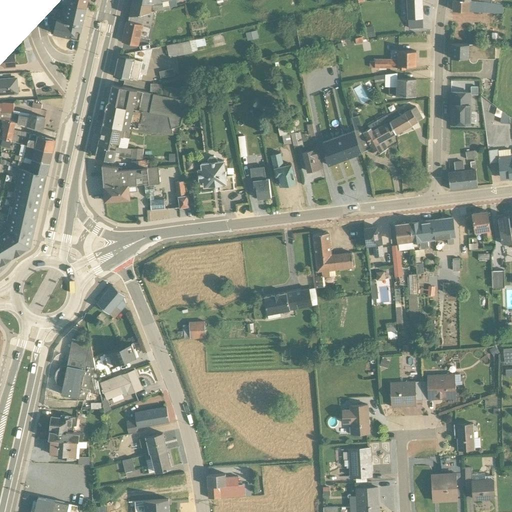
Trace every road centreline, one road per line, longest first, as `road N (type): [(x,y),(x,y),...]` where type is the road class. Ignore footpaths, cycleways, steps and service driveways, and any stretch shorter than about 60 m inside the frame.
road 1 (residential): [(145,238),(435,201)]
road 2 (primary): [(103,0),(43,263)]
road 3 (residential): [(202,511),(182,418),(120,256)]
road 4 (primary): [(70,202),(116,0)]
road 5 (residential): [(435,201),(442,0)]
road 6 (primary): [(0,511),(47,323)]
